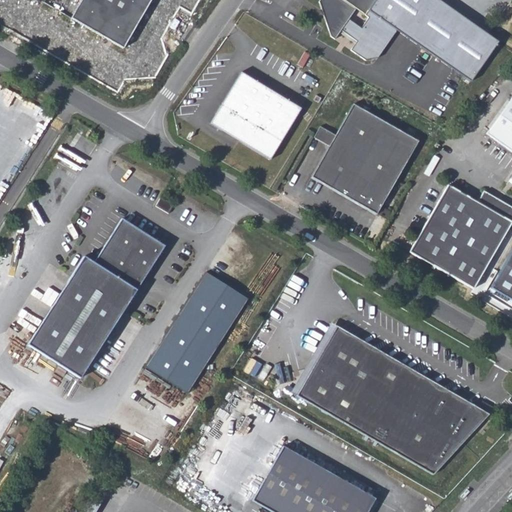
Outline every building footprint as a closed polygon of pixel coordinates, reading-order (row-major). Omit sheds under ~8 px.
[(80,0),(70,18),(122,48),(149,0),(80,0)] [(374,0),(318,0),(317,2),(329,37),(333,40),(341,29),(347,19),(354,10),(363,16),(367,10),(374,0)] [(374,0),(367,10),(397,30),(470,81),(498,42),(437,0),(374,0)] [(347,19),(341,29),(357,41),(350,50),(366,60),(377,59),(397,30),(367,10),(363,16),(368,19),(362,28),(347,19)] [(298,106),(238,71),(218,105),(220,106),(210,125),(220,130),(222,128),(238,137),(237,140),(268,159),(298,106)] [(511,98),(510,97),(484,134),(511,153),(511,172),(509,177),(511,179),(511,98)] [(416,139),(351,102),(333,134),(327,144),(309,176),(374,213),(416,139)] [(220,106),(218,105),(208,123),(210,125),(220,106)] [(333,134),(318,125),(312,136),(327,144),(333,134)] [(238,137),(222,128),(220,130),(237,140),(238,137)] [(475,200),(447,183),(407,250),(470,288),(511,220),(511,209),(483,188),(475,200)] [(511,205),(483,188),(511,209),(511,205)] [(176,205),(163,198),(158,207),(171,214),(176,205)] [(163,247),(121,220),(93,263),(83,257),(26,345),(78,379),(140,284),(142,285),(145,280),(143,278),(163,247)] [(511,263),(506,259),(489,287),(511,300),(511,263)] [(247,299),(205,272),(203,276),(245,302),(247,299)] [(203,276),(145,367),(187,393),(245,302),(203,276)] [(336,326),(330,323),(289,392),(295,396),(336,326)] [(336,326),(295,396),(432,475),(487,414),(336,326)] [(182,395),(143,371),(137,380),(175,405),(182,395)] [(366,511),(374,499),(281,445),(250,499),(271,511),(366,511)] [(471,493),(468,489),(461,496),(465,500),(471,493)] [(89,495),(79,511),(95,511),(101,502),(89,495)]
